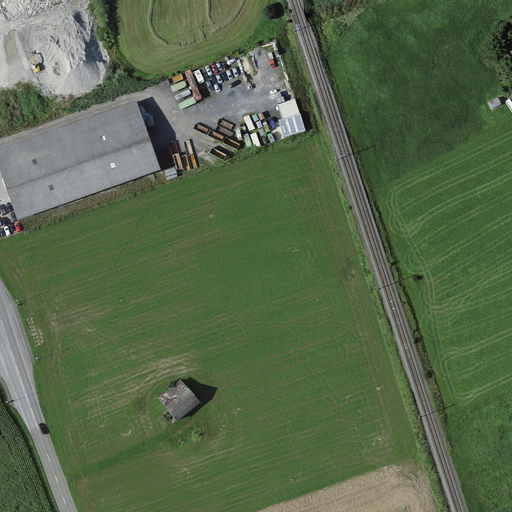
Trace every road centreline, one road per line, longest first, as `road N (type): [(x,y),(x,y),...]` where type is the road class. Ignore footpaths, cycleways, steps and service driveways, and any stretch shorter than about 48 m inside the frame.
road 1 (primary): [(8,342),(68,511)]
road 2 (track): [(57,482),(168,434)]
